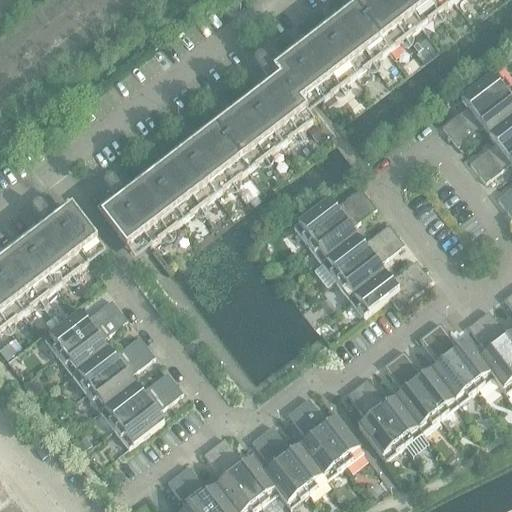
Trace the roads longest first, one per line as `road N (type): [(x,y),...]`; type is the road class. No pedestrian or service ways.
road 1 (residential): [(511,246),(432,143),(374,188),(459,294)]
road 2 (residential): [(226,423),(121,285),(120,261),(52,170)]
road 3 (residential): [(52,170),(279,0)]
road 4 (residential): [(226,423),(252,427),(314,381),(344,381),(459,294)]
road 5 (residential): [(129,497),(226,423)]
